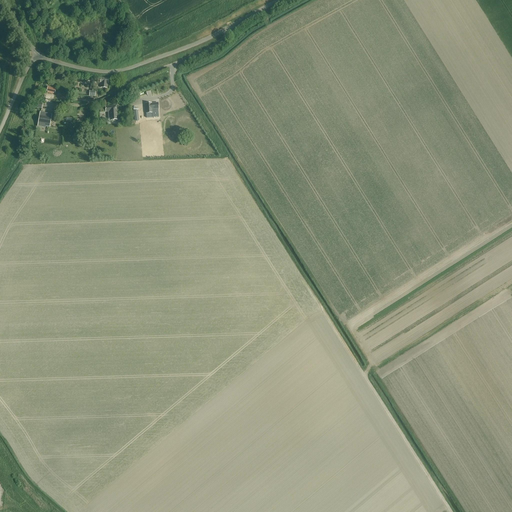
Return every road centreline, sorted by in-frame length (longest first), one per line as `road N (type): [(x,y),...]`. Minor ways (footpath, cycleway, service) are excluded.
road 1 (unclassified): [(36,55),(112,71),(234,23)]
road 2 (residential): [(60,95),(96,98),(218,42),(234,23)]
